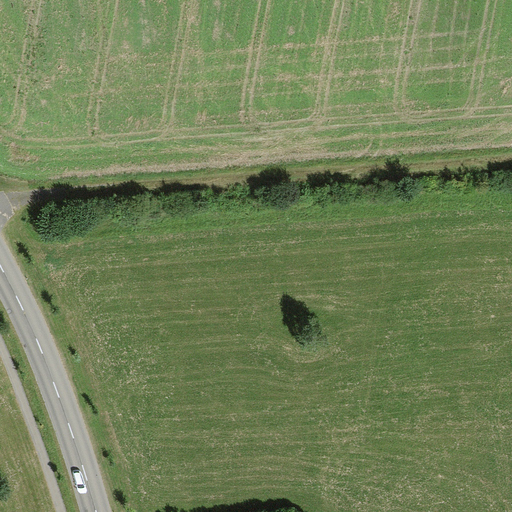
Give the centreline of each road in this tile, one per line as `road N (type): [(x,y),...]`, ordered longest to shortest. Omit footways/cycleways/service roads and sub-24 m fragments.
road 1 (track): [(511,155),(0,202)]
road 2 (tertiary): [(91,511),(38,340),(0,261)]
